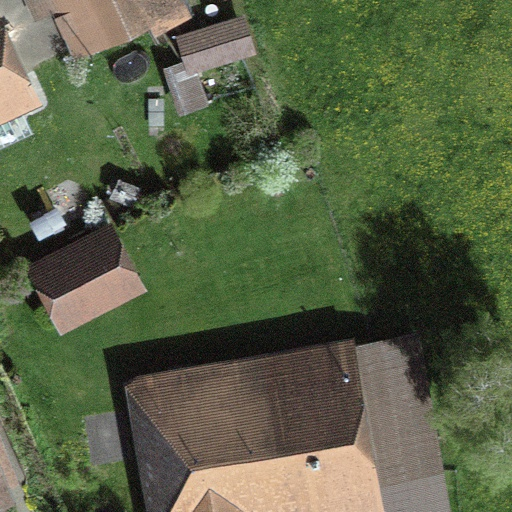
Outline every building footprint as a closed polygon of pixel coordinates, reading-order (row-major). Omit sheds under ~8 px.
[(22,0),(31,20),(51,12),(70,56),(148,24),(152,32),(191,16),(184,0),(22,0)] [(0,140),(29,127),(22,111),(43,101),(0,7),(0,140)] [(68,352),(143,311),(107,246),(32,287),(68,352)] [(417,343),(254,370),(275,499),(439,472),(417,343)] [(178,511),(193,511),(275,499),(254,370),(157,386),(178,511)] [(0,511),(16,511),(0,476),(0,511)]
